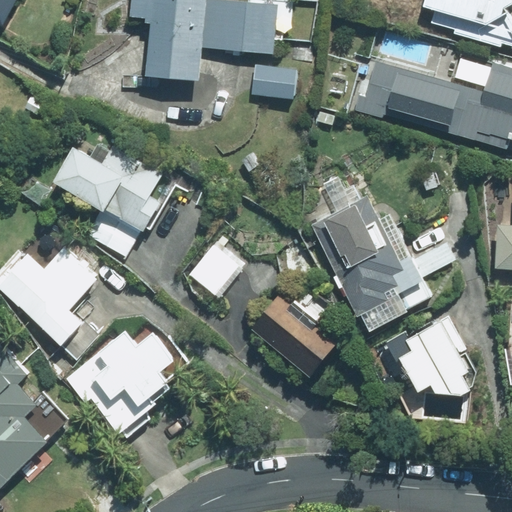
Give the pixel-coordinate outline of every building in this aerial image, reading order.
[(0,0),(0,16),(12,23),(24,0),(0,0)] [(136,0),(134,18),(157,20),(152,70),(205,75),(208,44),(278,51),(283,4),(234,0),(136,0)] [(441,6),(437,20),(461,26),(459,32),(511,45),(511,0),(433,0),(432,4),(441,6)] [(489,89),(380,60),(371,95),(362,92),(357,109),(385,117),(387,112),(511,145),(511,65),(497,62),(489,89)] [(302,67),(260,63),(257,93),(299,96),(302,67)] [(79,144),(60,178),(107,204),(90,234),(131,256),(148,226),(151,228),(170,194),(160,188),(169,172),(117,144),(108,160),(79,144)] [(372,193),(315,223),(365,317),(398,299),(393,289),(406,283),(401,272),(412,267),(372,193)] [(228,228),(242,237),(255,217),(241,208),(228,228)] [(511,222),(503,222),(501,265),(511,265),(511,222)] [(243,263),(216,243),(193,273),(219,293),(243,263)] [(29,253),(1,285),(82,356),(102,332),(75,308),(101,277),(68,249),(49,270),(29,253)] [(347,338),(287,290),(257,327),(317,375),(347,338)] [(453,315),(416,336),(422,347),(408,355),(427,388),(439,381),(442,387),(447,384),(450,388),(456,385),(458,390),(466,386),(470,392),(479,387),(470,371),(477,367),(467,350),(471,347),(453,315)] [(133,329),(72,377),(90,400),(96,395),(125,431),(180,387),(173,379),(193,363),(165,327),(144,343),(133,329)] [(0,482),(5,488),(56,439),(32,413),(43,403),(22,381),(32,372),(6,344),(0,349),(0,482)]
